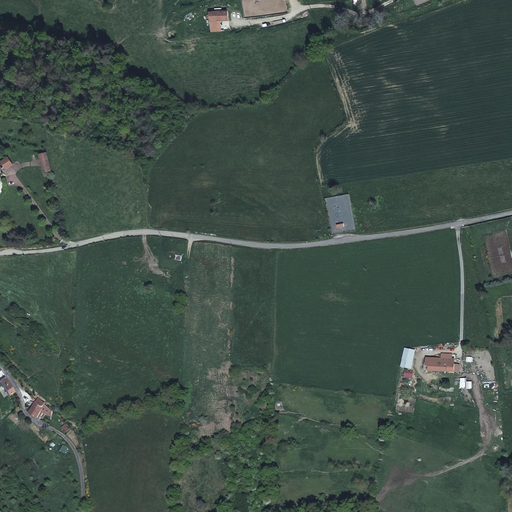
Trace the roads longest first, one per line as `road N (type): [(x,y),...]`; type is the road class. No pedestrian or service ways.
road 1 (unclassified): [(511,213),(274,246),(161,232),(0,253)]
road 2 (unclassified): [(0,362),(26,414),(79,455),(80,511)]
road 3 (unknown): [(454,223),(460,356)]
